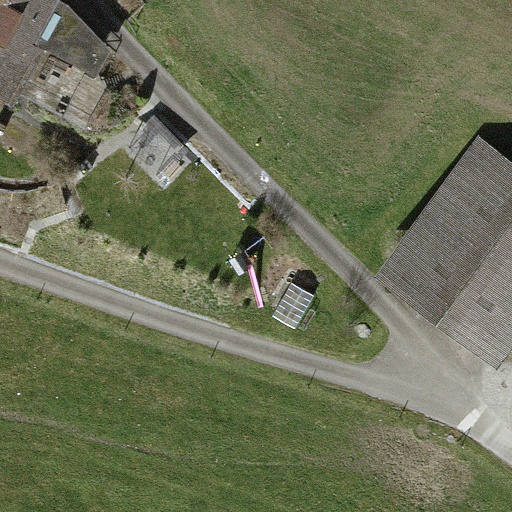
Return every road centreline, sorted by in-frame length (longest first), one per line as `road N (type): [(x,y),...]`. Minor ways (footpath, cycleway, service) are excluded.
road 1 (track): [(114,0),(511,446)]
road 2 (track): [(482,421),(0,263)]
